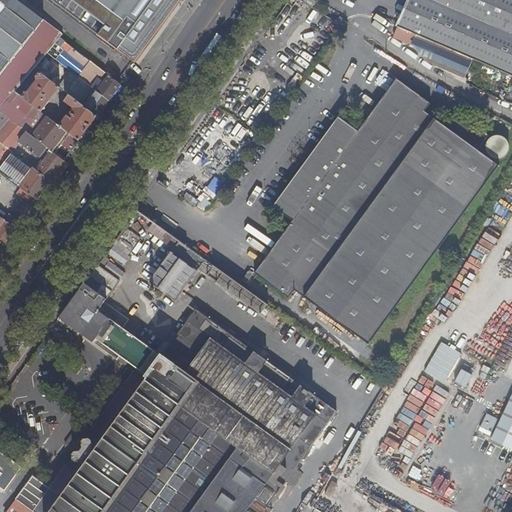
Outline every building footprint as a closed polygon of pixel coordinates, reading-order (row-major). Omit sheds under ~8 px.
[(0,0),(0,74),(44,20),(17,0),(0,0)] [(51,0),(136,63),(181,0),(51,0)] [(511,0),(410,0),(399,27),(415,34),(411,44),(425,61),(511,98),(511,0)] [(332,37),(340,26),(332,20),(325,16),(319,25),(327,31),(326,32),(332,37)] [(339,16),(335,21),(344,27),(347,22),(339,16)] [(44,20),(0,74),(0,108),(14,92),(34,68),(47,53),(55,44),(60,38),(63,34),(44,20)] [(415,34),(399,27),(395,37),(411,44),(415,34)] [(120,84),(60,38),(55,44),(85,67),(78,77),(97,92),(108,100),(120,84)] [(97,92),(78,77),(47,53),(34,68),(66,93),(71,96),(97,116),(108,100),(97,92)] [(59,87),(39,72),(35,77),(35,80),(27,91),(24,91),(20,96),(40,111),(59,87)] [(312,152),(299,170),(272,207),(291,221),(254,273),(289,299),(295,291),(369,344),(506,152),(507,147),(505,140),(499,136),(492,136),(488,138),(464,121),(462,123),(450,115),(442,126),(423,112),(428,104),(394,79),(356,132),(337,118),(312,152)] [(263,93),(265,94),(267,91),(262,87),(257,94),(261,96),(263,93)] [(14,92),(0,108),(0,111),(53,153),(59,145),(68,152),(77,140),(59,126),(40,111),(20,96),(14,92)] [(71,96),(66,93),(61,98),(66,102),(71,96)] [(269,96),(265,94),(263,93),(261,96),(260,97),(265,101),(269,96)] [(78,141),(97,116),(71,96),(66,102),(72,107),(74,107),(75,109),(73,112),(70,110),(69,111),(65,108),(59,116),(64,120),(59,126),(77,140),(78,141)] [(0,111),(0,142),(11,151),(19,142),(41,160),(34,168),(50,181),(64,161),(53,153),(0,111)] [(0,142),(0,172),(18,186),(22,180),(20,179),(24,174),(26,176),(33,167),(24,161),(11,151),(0,142)] [(288,162),(299,170),(312,152),(301,144),(288,162)] [(180,179),(186,169),(179,165),(174,176),(180,179)] [(22,180),(18,186),(21,188),(36,200),(40,194),(50,181),(34,168),(33,167),(26,176),(24,174),(20,179),(22,180)] [(36,200),(21,188),(17,194),(32,205),(36,200)] [(0,241),(4,244),(16,228),(0,216),(0,241)] [(179,242),(153,223),(147,231),(173,250),(179,242)] [(139,238),(124,227),(112,245),(127,255),(139,238)] [(179,242),(173,250),(150,283),(158,289),(154,295),(155,298),(156,299),(158,300),(160,300),(162,299),(165,294),(175,301),(205,261),(179,242)] [(4,244),(0,249),(0,263),(10,249),(4,244)] [(103,257),(98,265),(119,280),(125,272),(103,257)] [(120,281),(97,265),(59,318),(107,353),(116,360),(116,361),(118,363),(122,358),(135,368),(91,430),(92,437),(89,440),(76,440),(71,447),(73,463),(71,465),(66,465),(49,488),(44,485),(33,476),(16,500),(32,511),(263,511),(285,482),(297,466),(336,412),(197,311),(163,358),(127,331),(124,329),(130,321),(104,302),(120,281)] [(260,314),(267,305),(222,273),(216,282),(260,314)] [(439,342),(424,373),(445,383),(460,352),(439,342)] [(122,358),(118,363),(127,370),(81,434),(89,440),(92,437),(91,430),(135,368),(122,358)] [(459,369),(454,383),(465,388),(471,373),(459,369)] [(511,398),(492,440),(511,449),(511,398)] [(89,440),(81,434),(71,434),(65,442),(66,454),(73,463),(71,447),(76,440),(89,440)] [(0,487),(4,490),(21,468),(0,452),(0,487)] [(73,463),(66,454),(44,485),(49,488),(66,465),(71,465),(73,463)] [(304,472),(297,466),(285,482),(293,488),(304,472)] [(428,472),(421,488),(455,501),(461,485),(428,472)] [(318,511),(396,511),(332,474),(312,508),(318,511)]
